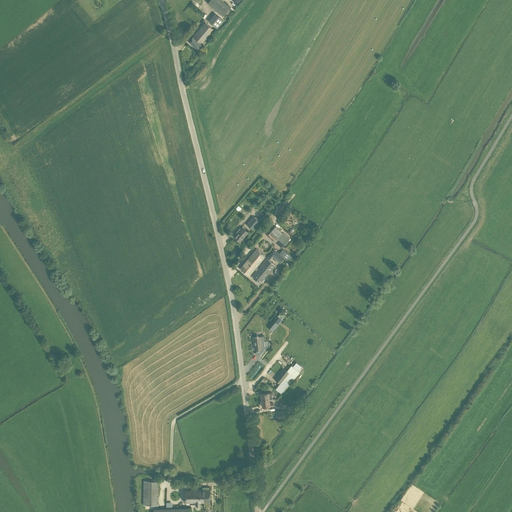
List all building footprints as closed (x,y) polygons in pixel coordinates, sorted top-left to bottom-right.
[(208,0),(207,2),(222,15),(229,7),(221,0),(208,0)] [(201,44),(213,29),(205,22),(193,36),(192,36),(188,41),(198,49),(201,44)] [(247,224),(253,229),(260,221),(253,216),(247,224)] [(268,235),(282,248),(289,240),(275,226),(268,235)] [(248,232),(243,227),(241,229),(240,228),(238,231),(239,232),(234,237),(240,241),(248,232)] [(255,269),(257,271),(258,268),(256,267),(265,256),(257,248),(240,268),(249,276),(255,269)] [(258,268),(257,271),(252,276),(260,283),(275,265),(270,260),(272,256),(280,262),(284,258),(289,262),(289,261),(279,253),(274,249),(267,258),(258,268)] [(283,249),(279,253),(289,261),(293,257),(283,249)] [(277,316),(268,327),(273,331),(282,320),(277,316)] [(261,336),(259,336),(257,335),(255,337),(253,337),(255,349),(257,348),(258,350),(255,353),(259,356),(265,348),(265,347),(264,336),(261,336)] [(293,365),(290,369),(288,372),(283,368),(275,379),(280,382),(275,388),(283,394),(297,375),(302,367),(297,363),(294,366),(293,365)] [(144,505),(159,505),(159,481),(144,480),(144,505)] [(209,489),(209,487),(203,487),(203,489),(186,489),(185,502),(196,502),(196,504),(200,504),(200,502),(204,502),(204,506),(209,506),(209,502),(209,501),(210,501),(210,489),(209,489)]
